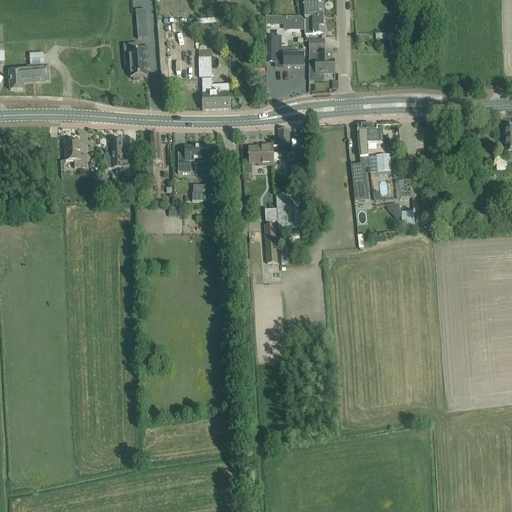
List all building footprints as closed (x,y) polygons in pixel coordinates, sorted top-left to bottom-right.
[(304,0),(305,19),(312,19),(317,19),(317,17),(323,17),(323,16),(324,16),(323,0),(304,0)] [(145,9),(135,10),(137,39),(148,38),(145,9)] [(324,28),(323,17),(317,17),(317,19),(312,19),(305,19),(305,22),(305,21),(305,34),(305,36),(322,35),(322,28),(324,28)] [(281,39),(266,39),(266,64),(276,64),(276,69),(304,69),(304,55),(295,55),(295,51),(281,51),(281,39)] [(325,40),(309,41),(310,53),(325,52),(325,40)] [(148,76),(147,69),(151,69),(149,46),(139,47),(139,52),(129,53),(125,54),(125,66),(130,66),(131,77),(133,77),(133,80),(140,79),(140,77),(148,76)] [(33,53),(33,64),(47,63),(47,53),(33,53)] [(315,61),(316,77),(335,76),(334,60),(332,60),(332,54),(317,55),(318,61),(315,61)] [(212,78),(211,60),(198,60),(199,79),(212,78)] [(9,73),(10,91),(23,91),(23,83),(48,81),(47,66),(26,68),(27,71),(9,73)] [(202,81),(203,112),(230,111),(229,86),(212,86),(212,80),(202,81)] [(377,125),(367,126),(367,145),(382,145),(381,138),(383,137),(383,129),(377,129),(377,125)] [(361,165),(351,166),(355,202),(359,201),(368,200),(366,178),(365,168),(367,168),(370,168),(369,157),(368,157),(367,145),(367,126),(357,126),(357,136),(357,138),(358,138),(358,149),(359,159),(360,159),(361,165)] [(278,131),(279,141),(280,154),(281,170),(291,169),(291,172),(292,177),(300,177),(299,172),(299,161),(291,161),(289,130),(278,131)] [(163,163),(161,137),(149,138),(150,155),(145,156),(147,185),(157,185),(155,163),(163,163)] [(104,165),(108,170),(135,169),(135,160),(123,160),(122,141),(112,142),(112,154),(107,154),(104,157),(104,165)] [(65,143),(65,153),(66,162),(74,162),(74,170),(87,169),(87,166),(87,156),(81,156),(80,143),(65,143)] [(264,148),(249,149),(250,165),(258,165),(258,167),(273,166),(273,146),(264,146),(264,148)] [(209,150),(184,149),(183,157),(177,157),(177,175),(188,175),(188,164),(208,165),(209,150)] [(407,154),(397,155),(397,162),(408,162),(407,154)] [(377,157),(369,157),(370,168),(370,173),(372,173),(372,177),(391,176),(390,172),(391,172),(390,156),(377,157)] [(497,171),(507,172),(507,158),(497,158),(497,171)] [(410,181),(399,182),(401,199),(412,198),(410,181)] [(300,193),(276,195),(276,211),(279,211),(300,210),(300,193)] [(402,215),(398,206),(387,207),(388,211),(395,220),(402,219),(402,215)] [(300,230),(300,210),(279,211),(280,231),(300,230)] [(413,212),(401,213),(402,215),(402,219),(404,232),(409,232),(415,231),(413,212)] [(276,225),(265,226),(267,265),(278,265),(276,225)] [(290,243),(295,242),(294,240),(300,240),(299,231),(289,232),(290,243)] [(282,266),(298,265),(298,254),(295,254),(294,249),(281,249),(282,266)]
